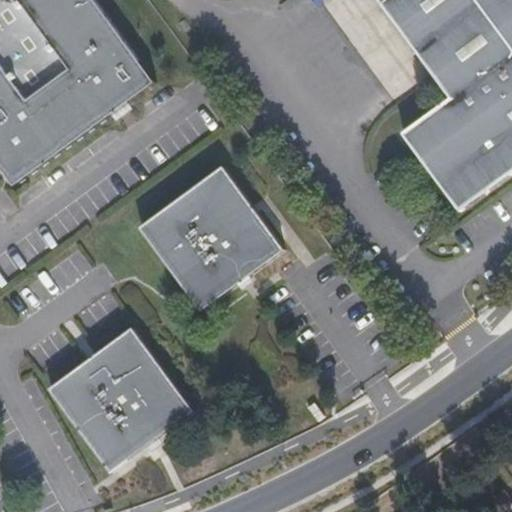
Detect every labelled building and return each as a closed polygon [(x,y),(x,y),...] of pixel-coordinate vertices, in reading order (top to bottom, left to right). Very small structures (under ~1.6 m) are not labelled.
[(95,0),(0,0),(0,164),(16,187),(157,83),(95,0)] [(511,0),(382,0),(455,100),(405,135),(462,212),(511,175),(511,0)] [(203,312),(286,251),(225,167),(143,228),(203,312)] [(113,472),(197,412),(136,329),(53,389),(113,472)] [(320,422),(327,418),(318,403),(310,408),(320,422)] [(507,511),(511,511),(511,499),(507,491),(499,497),(507,511)]
